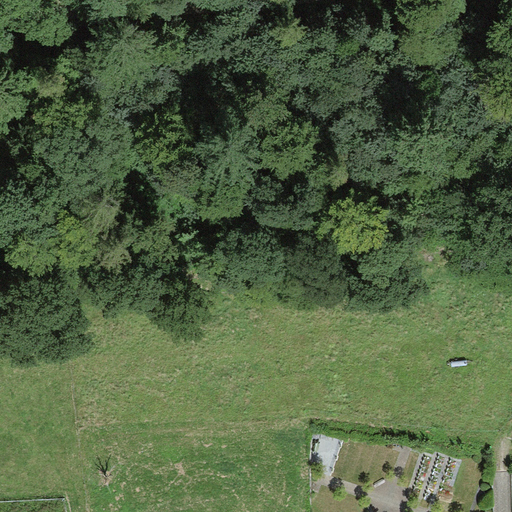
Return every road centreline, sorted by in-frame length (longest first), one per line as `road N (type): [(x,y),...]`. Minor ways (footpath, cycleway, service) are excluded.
road 1 (track): [(511,222),(466,202),(260,167),(0,62)]
road 2 (track): [(0,17),(279,0)]
